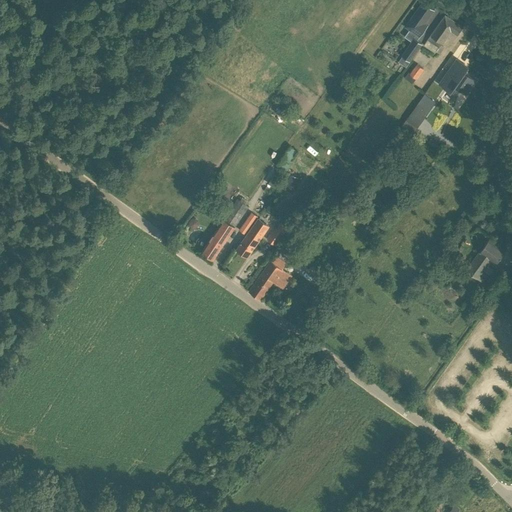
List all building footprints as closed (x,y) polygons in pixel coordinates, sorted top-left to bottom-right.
[(435,9),(423,1),(405,26),(410,29),(405,36),(412,41),(415,38),(418,40),(428,25),(425,23),(435,9)] [(436,51),(439,47),(450,29),(458,34),(463,27),(445,15),(428,40),(428,39),(424,45),(435,52),(436,50),(436,51)] [(418,40),(415,38),(412,41),(402,56),(410,61),(422,43),(418,40)] [(406,66),(410,61),(402,56),(399,61),(406,66)] [(477,81),(461,69),(465,63),(457,58),(439,84),(447,89),(451,83),(467,95),(467,94),(476,81),(477,81)] [(423,70),(417,65),(410,75),(408,73),(405,78),(412,84),(423,70)] [(407,119),(418,127),(429,112),(418,104),(407,119)] [(276,112),(287,120),(291,115),(279,107),(276,112)] [(291,146),(278,164),(288,170),(292,164),(290,162),(298,151),(291,146)] [(269,183),(276,188),(282,179),(274,174),(269,183)] [(284,183),(283,186),(286,187),(294,190),(296,184),(288,181),(288,182),(287,184),(284,183)] [(249,207),(238,199),(216,230),(202,251),(213,259),(228,238),(235,227),(249,207)] [(252,211),(239,229),(245,234),(258,216),(252,211)] [(270,226),(258,217),(236,249),(248,257),(270,226)] [(288,228),(279,221),(267,239),(276,245),(288,228)] [(299,229),(292,224),(282,238),(289,242),(299,229)] [(491,259),(496,263),(506,249),(490,238),(474,260),(467,270),(485,284),(490,277),(483,271),(491,259)] [(283,268),(287,263),(275,254),(250,291),(260,299),(274,280),(284,287),(292,275),(283,268)] [(430,260),(424,269),(434,276),(440,267),(430,260)]
